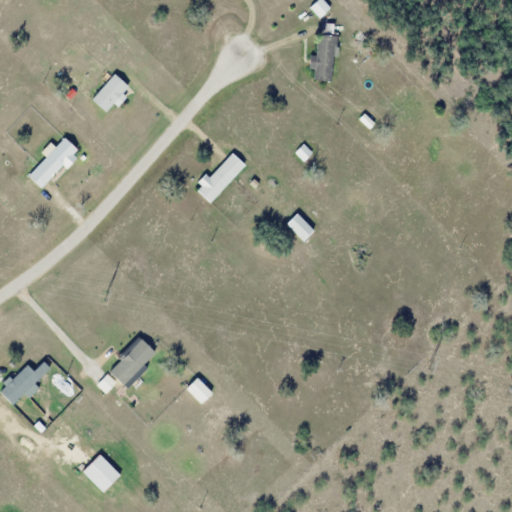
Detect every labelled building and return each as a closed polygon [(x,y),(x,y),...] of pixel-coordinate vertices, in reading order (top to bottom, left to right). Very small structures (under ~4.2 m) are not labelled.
[(330,7),(322,0),(317,0),(310,7),(319,17),(330,7)] [(333,80),(334,24),(317,23),(316,80),(333,80)] [(107,112),(129,87),(113,73),(92,99),(107,112)] [(39,187),(61,164),(65,168),(75,158),(71,154),(76,149),(63,138),(26,175),(39,187)] [(197,182),(200,185),(195,191),(209,203),(245,164),(231,151),(207,177),(204,174),(197,182)] [(295,212),(312,230),(302,240),(285,222),(295,212)] [(38,379),(25,364),(12,376),(7,371),(2,375),(4,377),(0,381),(0,385),(2,387),(0,388),(0,394),(9,405),(38,379)] [(35,462),(42,470),(36,475),(29,468),(35,462)]
